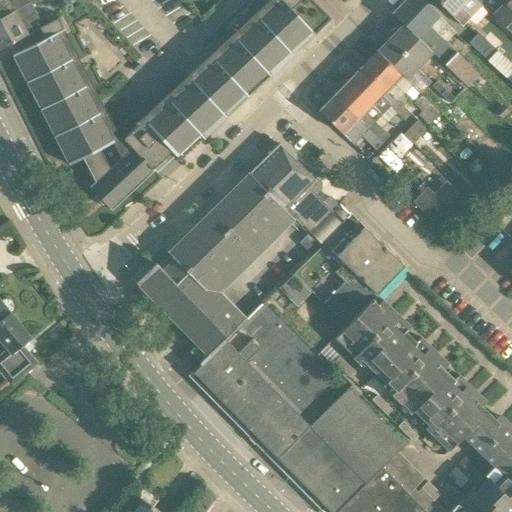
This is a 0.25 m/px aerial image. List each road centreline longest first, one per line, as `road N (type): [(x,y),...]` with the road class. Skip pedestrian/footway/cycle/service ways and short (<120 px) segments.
road 1 (tertiary): [(273,511),(149,382),(79,287)]
road 2 (residential): [(79,287),(282,98)]
road 3 (unclassified): [(423,256),(372,207),(362,174),(282,98)]
road 4 (tertiary): [(79,287),(0,145)]
